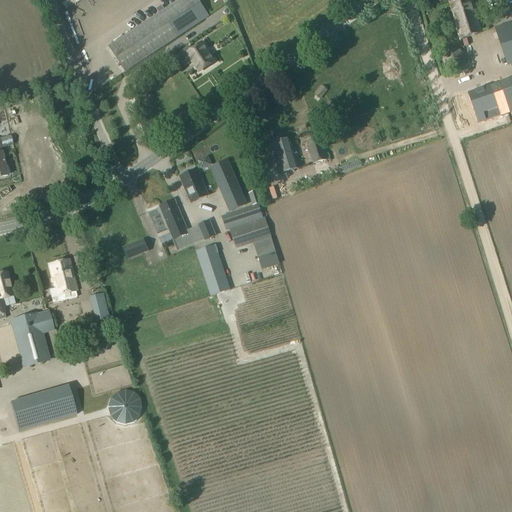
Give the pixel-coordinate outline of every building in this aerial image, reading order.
[(197,0),(179,0),(108,48),(125,74),(209,18),(197,0)] [(469,0),(448,0),(461,40),(480,33),(469,0)] [(511,24),(495,30),(507,66),(511,64),(511,24)] [(186,49),(180,54),(187,65),(191,62),(199,73),(214,63),(202,45),(189,53),(186,49)] [(450,49),(442,58),(445,69),(457,71),(465,62),(461,50),(450,49)] [(498,85),(452,100),(463,130),(508,115),(498,85)] [(320,139),(307,143),(313,165),(326,161),(320,139)] [(289,140),(273,145),(282,175),(298,170),(289,140)] [(188,145),(192,153),(200,149),(196,142),(188,145)] [(347,148),(332,152),(334,158),(349,154),(347,148)] [(193,161),(198,171),(207,167),(203,157),(193,161)] [(226,162),(211,169),(231,213),(245,207),(226,162)] [(322,164),(311,169),(314,175),(324,170),(322,164)] [(336,177),(345,175),(344,167),(334,169),(336,177)] [(196,171),(179,179),(191,204),(208,197),(196,171)] [(257,193),(249,195),(252,207),(261,204),(257,193)] [(174,202),(159,208),(173,242),(182,238),(185,246),(214,234),(209,223),(194,230),(187,233),(174,202)] [(259,207),(222,219),(226,232),(229,231),(235,250),(271,239),(264,219),(262,219),(259,207)] [(270,239),(253,245),(257,258),(275,252),(270,239)] [(144,241),(125,249),(130,260),(149,252),(144,241)] [(215,247),(196,253),(211,298),(230,292),(215,247)] [(69,261),(49,266),(57,297),(77,292),(69,261)] [(0,320),(5,320),(4,314),(5,314),(1,300),(13,297),(6,273),(0,274),(0,320)] [(91,322),(100,322),(99,297),(90,297),(91,322)] [(36,315),(11,322),(23,369),(48,362),(41,335),(52,331),(48,314),(36,317),(36,315)] [(67,387),(10,404),(18,433),(76,416),(67,387)]
